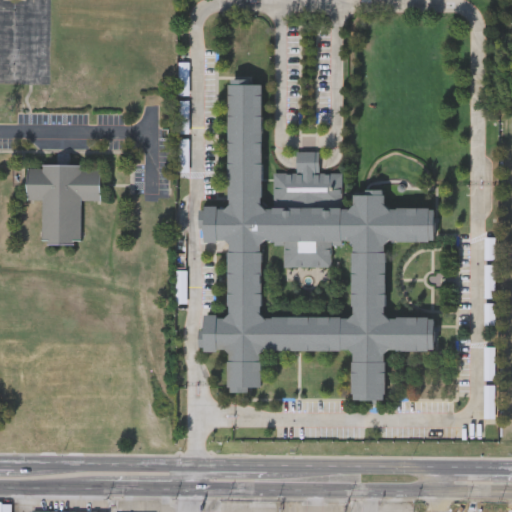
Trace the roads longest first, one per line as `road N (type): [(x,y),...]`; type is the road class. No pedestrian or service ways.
road 1 (secondary): [(187,488),(441,490)]
road 2 (secondary): [(441,467),(274,465)]
road 3 (secondary): [(187,464),(32,463)]
road 4 (secondary): [(0,485),(127,487)]
